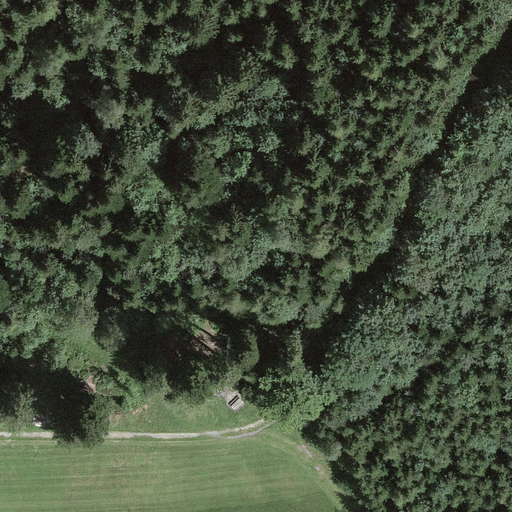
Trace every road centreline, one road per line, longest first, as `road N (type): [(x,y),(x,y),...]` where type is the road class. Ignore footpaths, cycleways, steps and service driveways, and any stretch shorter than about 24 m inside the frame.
road 1 (track): [(236,434),(273,418),(298,388),(441,119),(511,39)]
road 2 (track): [(0,260),(69,329),(236,434)]
